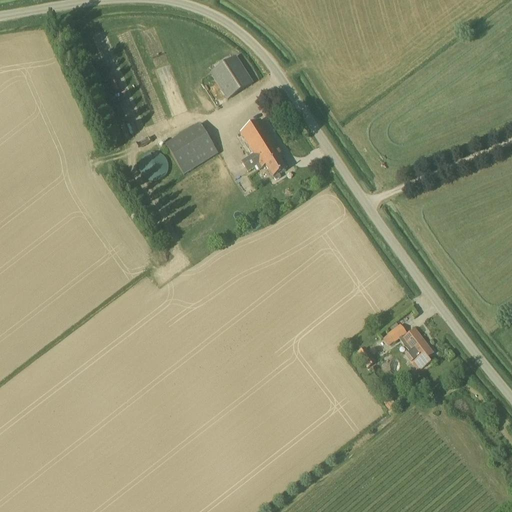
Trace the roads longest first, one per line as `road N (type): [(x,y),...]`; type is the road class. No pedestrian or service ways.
road 1 (unclassified): [(511,393),(271,65),(218,18),(150,0)]
road 2 (unclassified): [(135,0),(0,16)]
